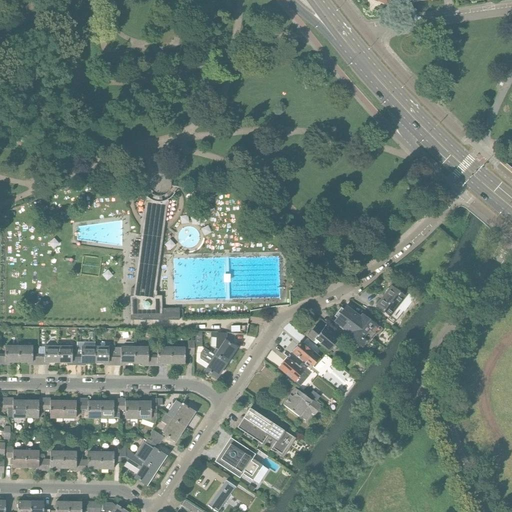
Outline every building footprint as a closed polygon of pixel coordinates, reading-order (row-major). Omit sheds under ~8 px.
[(89,0),(92,64),(181,54),(206,16),(199,10),(174,49),(147,54),(110,56),(100,55),(98,50),(97,0),(89,0)] [(147,198),(147,197),(145,199),(145,200),(144,201),(144,203),(145,204),(133,297),(130,297),(130,316),(138,316),(138,320),(179,321),(179,309),(162,309),(162,296),(157,296),(157,291),(156,291),(167,207),(167,206),(168,205),(169,203),(168,201),(167,200),(162,202),(157,202),(151,201),(147,198)] [(376,306),(390,317),(396,321),(403,312),(404,313),(409,305),(403,301),(405,298),(390,287),(389,289),(388,288),(383,294),(384,295),(376,306)] [(338,313),(372,339),(376,334),(375,333),(379,327),(361,314),(359,318),(346,308),(344,310),(341,308),(338,313)] [(368,344),(372,339),(338,313),(334,317),(337,319),(335,322),(348,332),(345,335),(362,349),(367,343),(368,344)] [(306,336),(313,342),(315,340),(319,344),(328,352),(330,350),(334,354),(341,345),(337,341),(339,340),(333,335),(334,333),(326,326),(321,332),(314,327),(306,336)] [(212,354),(227,363),(236,348),(225,341),(226,334),(211,333),(211,338),(216,338),(215,349),(212,354)] [(307,339),(302,344),(301,343),(292,353),(305,364),(306,363),(311,368),(312,367),(314,369),(322,360),(319,358),(320,358),(317,355),(321,351),(307,339)] [(114,366),(114,348),(115,344),(111,344),(110,349),(110,355),(109,355),(109,347),(94,347),(95,363),(108,363),(108,366),(114,366)] [(5,362),(19,363),(19,346),(5,346),(5,354),(0,354),(0,360),(1,365),(5,365),(5,362)] [(38,365),(38,357),(32,357),(33,346),(19,346),(19,363),(32,363),(32,365),(38,365)] [(45,363),(59,363),(59,346),(44,346),(44,358),(38,357),(38,365),(45,365),(45,363)] [(72,365),(76,366),(77,355),(72,355),(72,347),(59,346),(59,363),(72,363),(72,365)] [(81,363),(95,363),(94,347),(81,347),(81,355),(77,355),(76,366),(81,366),(81,363)] [(121,364),(135,364),(134,347),(121,347),(121,348),(114,348),(114,366),(121,366),(121,364)] [(148,366),(153,366),(153,355),(148,355),(148,347),(134,347),(135,364),(148,364),(148,366)] [(157,364),(171,364),(171,347),(157,347),(157,355),(153,355),(153,366),(157,366),(157,364)] [(171,364),(185,364),(185,348),(171,347),(171,364)] [(227,363),(212,354),(204,348),(200,354),(200,359),(209,365),(205,371),(217,378),(227,363)] [(279,369),(294,382),(304,372),(290,360),(286,364),(284,362),(279,369)] [(410,408),(417,405),(414,395),(412,396),(409,387),(403,389),(410,408)] [(321,407),(319,406),(314,402),(312,400),(311,401),(296,389),(283,405),(299,418),(300,417),(306,421),(311,414),(314,416),(321,407)] [(12,419),(25,419),(26,402),(13,401),(13,398),(8,398),(8,410),(7,418),(12,418),(12,419)] [(38,410),(44,410),(44,399),(38,399),(38,402),(26,402),(25,419),(38,419),(38,410)] [(50,419),(63,419),(63,402),(50,402),(50,399),(44,399),(44,410),(50,410),(50,419)] [(76,410),(82,410),(82,399),(76,399),(76,402),(63,402),(63,419),(76,420),(76,410)] [(87,420),(100,420),(100,402),(88,402),(88,399),(82,399),(82,410),(87,410),(87,420)] [(113,411),(119,411),(119,399),(113,399),(113,402),(100,402),(100,420),(113,420),(113,411)] [(125,420),(138,420),(138,402),(125,402),(125,399),(119,399),(119,411),(125,411),(125,420)] [(138,402),(138,420),(151,420),(151,411),(156,411),(156,406),(157,400),(151,400),(151,403),(138,402)] [(169,416),(185,427),(194,413),(175,401),(169,410),(172,412),(169,416)] [(237,428),(254,440),(260,445),(267,435),(276,441),(270,451),(283,459),(294,439),(266,421),(249,410),(237,428)] [(185,427),(169,416),(165,414),(160,421),(166,425),(161,432),(163,433),(163,434),(175,442),(185,427)] [(152,430),(149,435),(159,442),(163,437),(152,430)] [(144,462),(156,470),(165,456),(154,450),(159,442),(149,435),(139,450),(149,456),(144,462)] [(12,468),(25,468),(25,449),(18,449),(18,451),(13,450),(13,448),(6,447),(6,458),(12,458),(12,468)] [(234,470),(245,477),(246,475),(252,480),(261,466),(255,461),(257,458),(241,447),(236,453),(234,452),(232,452),(230,453),(229,454),(227,455),(227,457),(227,458),(227,460),(227,461),(229,463),(235,467),(234,470)] [(146,486),(156,470),(144,462),(137,458),(126,448),(120,448),(120,450),(120,462),(126,462),(126,461),(140,471),(135,478),(146,486)] [(38,471),(44,471),(44,460),(39,460),(39,451),(34,451),(34,449),(25,449),(25,468),(38,468),(38,471)] [(50,468),(63,469),(63,449),(55,449),(55,451),(50,451),(50,460),(44,460),(44,471),(50,471),(50,468)] [(76,472),(82,472),(82,460),(76,460),(76,452),(71,452),(71,449),(63,449),(63,469),(76,469),(76,472)] [(88,469),(101,469),(101,450),(93,450),(93,452),(88,452),(87,460),(82,460),(82,472),(87,472),(88,469)] [(113,462),(120,462),(120,450),(113,450),(113,452),(109,452),(109,450),(101,450),(101,469),(113,470),(113,462)] [(203,511),(216,511),(230,495),(249,507),(254,499),(226,481),(208,506),(203,511)] [(202,511),(185,501),(177,511),(202,511)] [(30,511),(31,502),(18,502),(17,511),(30,511)] [(31,502),(30,511),(43,511),(44,502),(31,502)] [(49,511),(68,511),(69,503),(56,502),(55,511),(50,511),(49,511)] [(81,511),(81,503),(69,503),(68,511),(81,511)] [(125,511),(117,506),(116,506),(112,503),(103,503),(102,511),(109,511),(125,511)]
